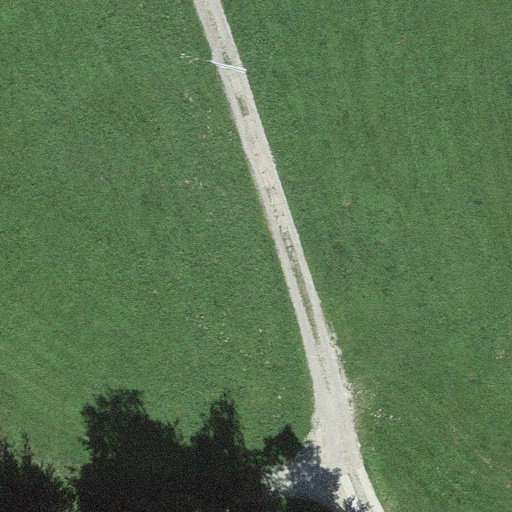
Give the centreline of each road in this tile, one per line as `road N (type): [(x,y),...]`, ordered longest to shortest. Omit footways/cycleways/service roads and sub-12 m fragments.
road 1 (track): [(202,0),(299,271)]
road 2 (track): [(368,511),(351,478),(299,271)]
